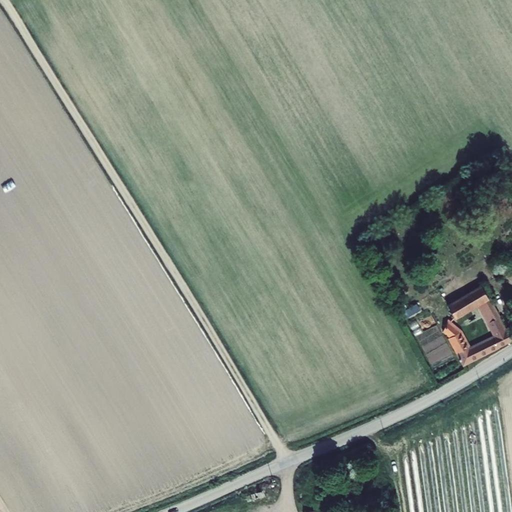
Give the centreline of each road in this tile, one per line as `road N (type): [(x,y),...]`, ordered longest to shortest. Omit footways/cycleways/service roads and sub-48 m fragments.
road 1 (track): [(14,0),(288,462)]
road 2 (unclassified): [(511,350),(402,414),(174,511)]
